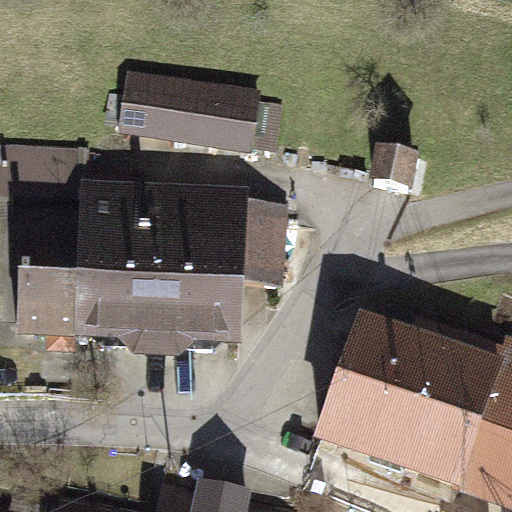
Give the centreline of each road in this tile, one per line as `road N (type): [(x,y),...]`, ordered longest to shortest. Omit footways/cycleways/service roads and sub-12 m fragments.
road 1 (residential): [(228,443),(320,265),(346,236),(406,212)]
road 2 (residential): [(228,443),(0,428)]
road 3 (residential): [(411,511),(228,443)]
road 4 (track): [(320,265),(477,259),(511,267)]
